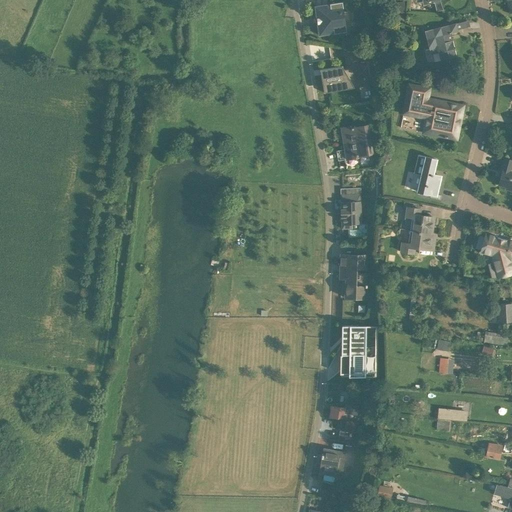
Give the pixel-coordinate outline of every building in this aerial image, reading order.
[(342,2),(330,4),(330,5),(315,7),(319,36),(334,33),(334,34),(347,32),(345,23),(347,23),(347,22),(348,22),(349,22),(350,21),(350,20),(351,19),(351,18),(351,17),(351,16),(351,15),(350,14),(350,13),(349,13),(348,12),(347,12),(346,12),(344,12),(342,2)] [(456,57),(452,41),(449,42),(447,35),(458,32),(456,23),(425,31),(431,54),(438,52),(441,61),(456,57)] [(347,71),(343,71),(341,68),(320,72),(324,93),(362,87),(356,54),(343,52),(347,71)] [(424,133),(456,139),(463,106),(430,100),(427,100),(429,89),(409,85),(403,113),(427,118),(424,133)] [(343,138),(344,144),(370,140),(368,126),(353,128),(353,126),(333,130),(334,140),(343,138)] [(370,140),(344,144),(345,150),(336,151),(338,161),(358,158),(358,156),(373,154),(370,140)] [(418,155),(418,156),(426,158),(418,192),(436,197),(441,177),(440,177),(440,178),(432,176),(436,160),(418,155)] [(511,191),(511,161),(504,159),(499,177),(501,177),(499,185),(507,188),(506,190),(511,191)] [(352,229),(348,229),(348,238),(367,238),(367,223),(361,223),(360,188),(355,188),(355,194),(341,195),(341,210),(341,218),(342,218),(342,225),(352,225),(352,229)] [(410,230),(431,234),(434,218),(420,216),(420,210),(407,208),(406,217),(412,218),(410,230)] [(430,241),(431,234),(410,230),(408,244),(402,243),(401,252),(414,254),(415,248),(433,250),(434,241),(430,241)] [(492,255),(494,265),(489,266),(492,277),(497,276),(498,277),(511,273),(511,264),(511,260),(511,261),(511,259),(511,241),(486,234),(481,252),(492,255)] [(364,269),(365,256),(341,255),(340,270),(341,270),(341,268),(348,268),(348,273),(346,273),(345,298),(366,299),(366,288),(367,288),(367,286),(367,274),(360,274),(360,269),(364,269)] [(511,303),(497,304),(497,310),(498,322),(511,322),(511,303)] [(341,369),(342,369),(341,370),(341,377),(377,378),(377,327),(342,326),(342,342),(341,369)] [(484,342),(511,346),(511,342),(511,334),(486,331),(484,342)] [(444,350),(445,341),(446,341),(439,339),(437,350),(444,351),(444,350)] [(440,358),(438,373),(446,373),(448,359),(440,358)] [(349,413),(357,415),(358,407),(336,404),(335,407),(331,406),(330,417),(342,418),(341,420),(339,430),(340,430),(338,441),(355,444),(358,423),(348,421),(349,413)] [(437,408),(436,418),(466,421),(467,411),(437,408)] [(488,443),(486,457),(500,460),(503,445),(488,443)] [(346,453),(328,450),(323,449),(322,455),(321,458),(322,458),(320,473),(341,477),(346,453)] [(322,481),(320,490),(332,493),(333,486),(322,481)] [(390,501),(392,488),(378,485),(375,498),(390,501)] [(511,488),(507,487),(500,485),(497,495),(509,499),(508,501),(511,502),(511,488)]
